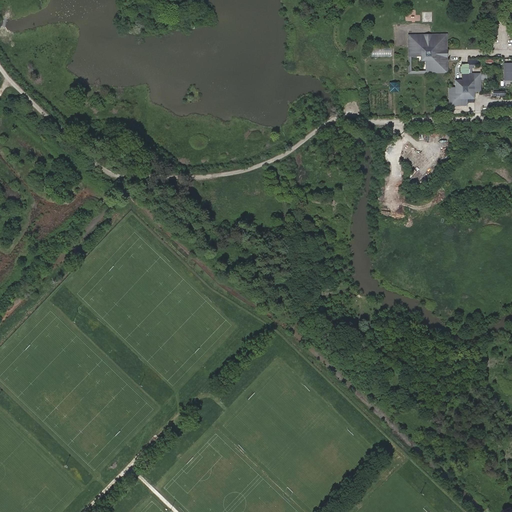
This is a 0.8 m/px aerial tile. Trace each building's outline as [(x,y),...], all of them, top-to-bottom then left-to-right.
[(422,22),(433,22),(433,12),(423,12),(422,22)] [(447,34),(407,35),(408,73),(448,73),(447,34)] [(390,48),(372,49),(372,57),(391,57),(390,48)] [(449,87),(449,105),(467,105),(467,99),(474,99),(474,92),(480,92),(480,74),(467,74),(467,78),(469,78),(469,80),(461,80),(454,80),(454,87),(449,87)] [(399,82),(389,83),(389,92),(399,92),(399,82)] [(183,446),(169,460),(173,465),(187,451),(183,446)]
